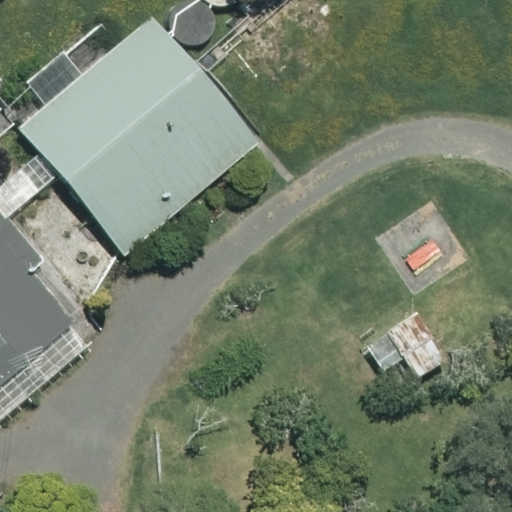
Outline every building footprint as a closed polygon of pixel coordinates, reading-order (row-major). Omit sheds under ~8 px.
[(242,0),(234,8),(252,27),(218,58),(258,101),(304,60),(323,80),(352,54),(333,33),(349,18),(332,0),(242,0)] [(23,87),(42,109),(14,133),(122,261),(255,148),(146,20),(75,81),(56,58),(23,87)] [(0,423),(83,353),(61,328),(67,322),(29,277),(40,267),(0,220),(0,423)] [(360,247),(280,306),(302,337),(334,313),(346,329),(394,294),(360,247)] [(408,316),(359,352),(379,379),(396,366),(412,387),(444,363),(438,355),(501,308),(481,282),(418,329),(408,316)]
